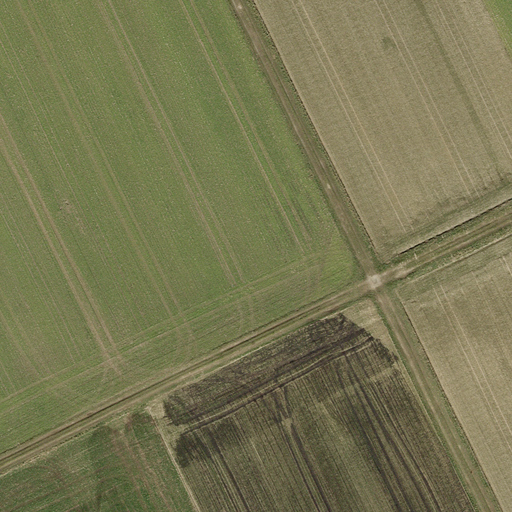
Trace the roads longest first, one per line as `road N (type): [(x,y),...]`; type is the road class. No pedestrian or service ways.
road 1 (track): [(238,0),(488,511)]
road 2 (track): [(0,464),(511,214)]
